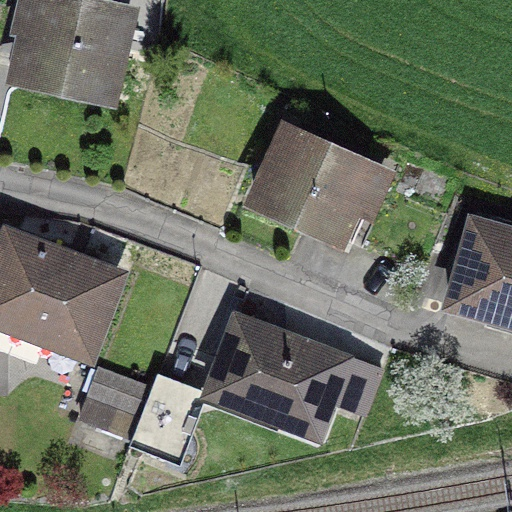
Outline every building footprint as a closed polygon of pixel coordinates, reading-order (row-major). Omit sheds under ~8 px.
[(28,0),(22,29),(33,32),(24,71),(104,89),(120,17),(45,0),(28,0)] [(354,202),(368,208),(383,174),(286,131),(255,200),(339,237),(354,202)] [(511,232),(473,221),(449,304),(511,319),(511,232)] [(0,316),(88,353),(117,276),(8,235),(0,255),(0,316)] [(381,372),(236,317),(207,393),(318,434),(332,398),(366,411),(381,372)] [(152,387),(98,366),(80,414),(134,435),(152,387)] [(134,435),(132,441),(171,456),(193,400),(187,387),(157,375),(152,387),(134,435)]
